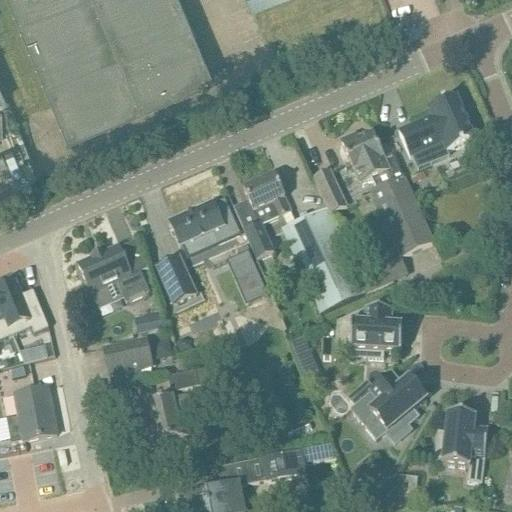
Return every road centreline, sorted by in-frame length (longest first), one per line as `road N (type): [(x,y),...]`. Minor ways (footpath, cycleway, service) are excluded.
road 1 (unclassified): [(41,224),(474,41)]
road 2 (residential): [(97,496),(41,224)]
road 3 (residential): [(511,337),(504,376),(489,380),(433,366),(428,341),(447,328)]
